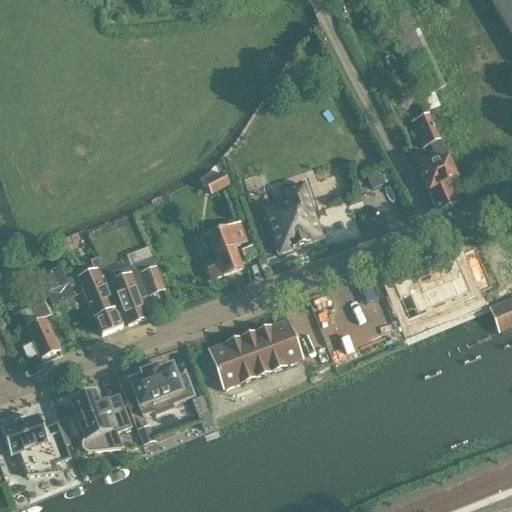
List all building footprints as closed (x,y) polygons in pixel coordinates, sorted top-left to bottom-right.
[(348,0),(336,0),(340,9),(351,4),(348,0)] [(428,88),(439,82),(401,0),(373,0),(422,107),(434,101),(428,88)] [(511,0),(486,0),(511,42),(511,0)] [(423,110),(407,118),(418,143),(426,140),(434,157),(425,160),(414,166),(433,208),(454,198),(450,191),(458,188),(449,169),(434,136),(435,135),(423,110)] [(218,166),(198,177),(205,189),(225,178),(218,166)] [(280,198),(257,206),(273,249),(273,251),(292,244),(292,245),(301,242),(301,241),(319,234),(318,233),(299,180),(276,188),(280,198)] [(234,218),(202,230),(214,260),(203,264),(207,276),(237,264),(229,243),(243,238),(234,218)] [(247,242),(235,246),(238,255),(250,251),(247,242)] [(90,265),(72,273),(90,314),(97,332),(117,324),(110,305),(108,301),(111,300),(97,264),(93,254),(86,256),(90,265)] [(103,261),(97,264),(111,300),(114,298),(123,322),(143,314),(136,295),(144,291),(144,293),(160,286),(151,264),(147,254),(126,262),(106,269),(103,261)] [(459,256),(396,280),(411,320),(475,295),(459,256)] [(3,266),(0,266),(0,270),(5,282),(23,273),(17,259),(15,260),(3,266)] [(56,262),(33,272),(47,302),(70,292),(56,262)] [(511,290),(485,302),(495,326),(511,319),(511,290)] [(39,296),(15,306),(22,321),(21,321),(36,353),(54,345),(40,314),(46,311),(39,296)] [(281,317),(203,346),(219,386),(298,356),(283,316),(281,317)] [(338,335),(333,323),(321,328),(325,340),(338,335)] [(139,374),(126,378),(139,412),(150,408),(152,412),(169,405),(168,401),(190,393),(181,370),(171,374),(167,363),(154,368),(152,364),(137,370),(139,374)] [(273,387),(296,379),(292,370),(270,378),(273,387)] [(90,390),(67,398),(71,410),(67,411),(73,425),(76,424),(80,434),(79,435),(78,436),(78,437),(77,438),(77,440),(77,441),(77,442),(77,444),(78,445),(78,446),(79,447),(80,448),(81,449),(83,449),(84,449),(85,449),(119,446),(119,444),(117,443),(113,431),(113,429),(126,424),(114,391),(93,399),(90,390)] [(200,391),(188,397),(200,428),(213,423),(200,391)] [(0,448),(0,449),(5,452),(15,448),(25,473),(55,470),(55,469),(54,468),(51,461),(66,455),(61,442),(65,440),(58,421),(54,423),(52,419),(37,425),(33,414),(32,415),(33,416),(22,420),(20,417),(21,416),(20,415),(9,420),(9,421),(10,421),(11,424),(0,427),(0,448)] [(144,422),(133,426),(139,442),(150,438),(144,422)]
